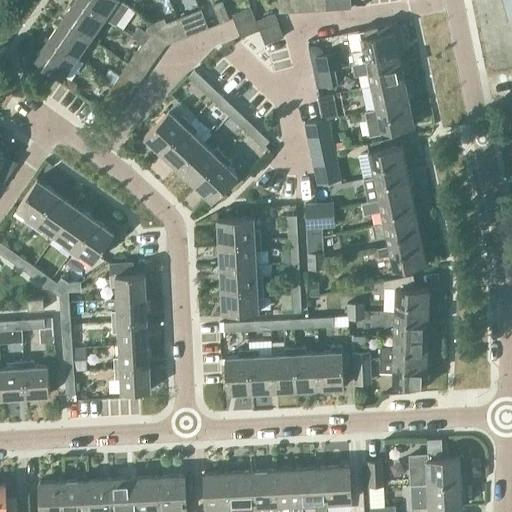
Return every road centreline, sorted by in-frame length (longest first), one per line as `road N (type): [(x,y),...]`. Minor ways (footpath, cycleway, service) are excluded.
road 1 (residential): [(506,419),(509,294),(498,207),(451,0)]
road 2 (residential): [(186,427),(174,227),(102,158),(26,108)]
road 3 (residential): [(186,427),(506,419)]
road 4 (residential): [(0,440),(186,427)]
